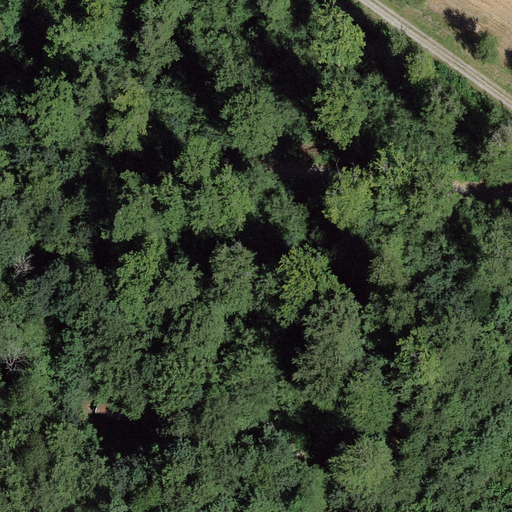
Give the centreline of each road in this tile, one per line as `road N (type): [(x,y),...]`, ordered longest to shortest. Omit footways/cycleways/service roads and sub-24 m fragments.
road 1 (track): [(511,198),(246,167),(182,179),(131,221),(115,250),(110,287),(124,329),(279,440),(319,511)]
road 2 (track): [(359,0),(511,106)]
